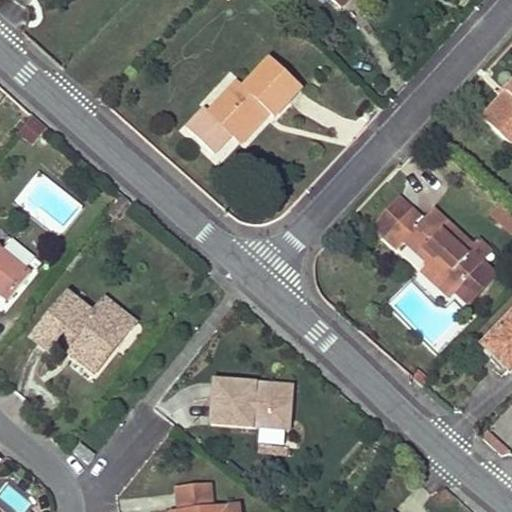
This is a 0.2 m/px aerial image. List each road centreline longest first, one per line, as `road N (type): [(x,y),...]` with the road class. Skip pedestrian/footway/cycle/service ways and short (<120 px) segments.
road 1 (residential): [(256,286),(511,9)]
road 2 (unclassified): [(0,54),(256,286)]
road 3 (unclassified): [(256,286),(511,508)]
road 4 (residential): [(70,511),(64,484),(0,418)]
